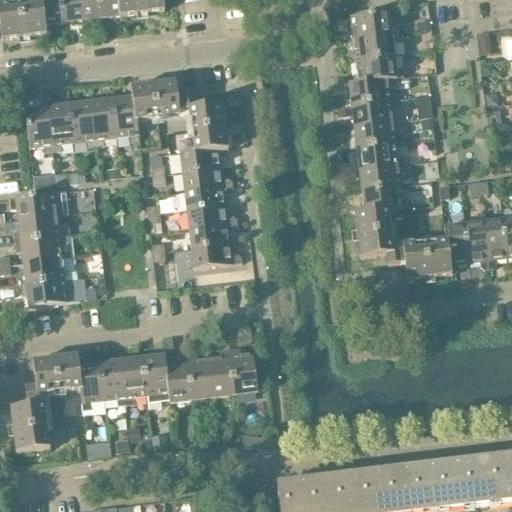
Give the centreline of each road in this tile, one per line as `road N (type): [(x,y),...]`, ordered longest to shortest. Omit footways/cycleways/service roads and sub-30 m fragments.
road 1 (residential): [(310,0),(270,44),(0,78)]
road 2 (residential): [(0,346),(264,314)]
road 3 (residential): [(283,473),(511,448)]
road 4 (residential): [(511,291),(395,314),(391,272)]
